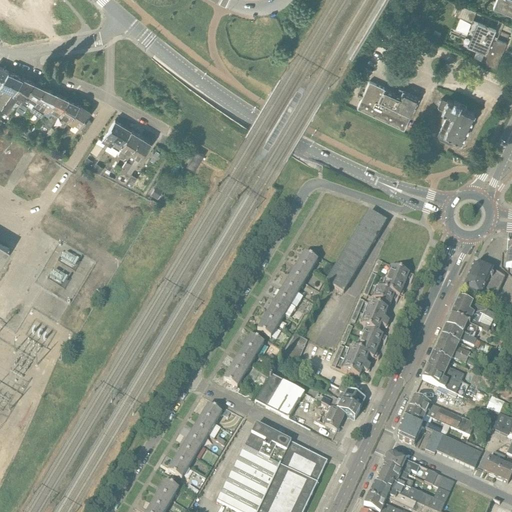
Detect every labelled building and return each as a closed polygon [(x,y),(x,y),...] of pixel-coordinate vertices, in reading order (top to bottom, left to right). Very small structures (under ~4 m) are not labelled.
[(46,14),(56,0),(27,0),(32,5),(29,13),(0,0),(0,20),(20,31),(22,27),(32,32),(40,21),(37,20),(43,11),(46,14)] [(511,0),(495,0),(493,7),(511,15),(511,0)] [(457,16),(471,22),(476,12),(461,5),(457,16)] [(461,20),(458,29),(467,31),(470,22),(461,20)] [(495,29),(477,21),(467,46),(476,49),(473,55),(482,58),(481,61),(496,69),(506,44),(491,38),(495,29)] [(0,83),(8,71),(0,67),(0,83)] [(5,89),(0,96),(0,108),(1,109),(23,78),(15,74),(8,71),(0,83),(0,89),(1,90),(2,90),(3,88),(5,89)] [(10,108),(14,111),(16,108),(33,83),(23,78),(1,109),(7,113),(10,108)] [(361,100),(357,108),(403,130),(410,117),(419,98),(417,97),(420,91),(407,85),(404,91),(402,90),(398,89),(396,94),(369,81),(364,92),(361,90),(357,98),(361,100)] [(16,108),(14,111),(15,111),(16,109),(22,113),(30,100),(35,103),(45,88),(33,83),(16,108)] [(41,119),(44,115),(58,94),(45,88),(35,103),(29,111),(41,119)] [(49,130),(58,116),(69,99),(58,94),(44,115),(48,117),(42,126),(49,130)] [(437,135),(439,138),(450,144),(453,142),(455,139),(460,142),(474,113),(467,110),(466,107),(460,104),(461,102),(453,98),(452,101),(446,98),(445,100),(442,99),(440,99),(437,106),(438,109),(441,110),(440,111),(442,112),(441,114),(444,116),(441,121),(443,121),(437,135)] [(67,122),(67,123),(80,104),(69,99),(58,116),(63,120),(60,126),(63,129),(65,125),(67,122)] [(80,104),(67,123),(72,126),(72,125),(78,129),(79,128),(85,132),(92,122),(86,118),(90,111),(80,104)] [(99,158),(105,150),(121,125),(114,120),(101,142),(103,144),(96,156),(99,158)] [(66,125),(63,129),(60,133),(64,136),(69,128),(66,125)] [(131,130),(121,125),(105,150),(109,153),(114,157),(131,130)] [(121,156),(127,159),(141,136),(131,130),(114,157),(109,165),(103,173),(106,175),(112,167),(113,168),(118,161),(121,156)] [(141,136),(127,159),(126,161),(119,172),(114,179),(131,188),(131,187),(141,192),(146,184),(136,179),(137,177),(131,174),(132,173),(129,171),(133,164),(132,164),(136,157),(140,159),(151,142),(141,136)] [(186,166),(194,171),(204,155),(196,151),(186,166)] [(159,197),(163,189),(157,185),(152,193),(159,197)] [(369,214),(326,285),(343,295),(386,224),(369,214)] [(0,265),(10,249),(0,243),(0,265)] [(297,266),(311,274),(318,263),(304,254),(297,266)] [(373,274),(377,275),(382,264),(378,262),(373,274)] [(492,306),(505,279),(493,271),(492,271),(478,265),(474,266),(474,267),(462,292),(492,306)] [(290,276),(304,285),(311,274),(297,266),(290,276)] [(385,279),(404,287),(409,275),(390,267),(385,279)] [(367,286),(371,287),(376,277),(372,275),(367,286)] [(284,288),(298,296),(304,285),(290,276),(284,288)] [(381,290),(394,296),(399,298),(404,287),(385,279),(381,290)] [(363,296),(367,298),(371,287),(367,286),(363,296)] [(277,298),(291,307),(298,296),(284,288),(277,298)] [(394,296),(381,290),(376,288),(371,299),(389,307),(394,296)] [(270,310),(284,318),(291,307),(277,298),(270,310)] [(451,317),(478,330),(483,332),(485,328),(471,322),(474,316),(476,317),(477,314),(484,318),(487,312),(459,299),(451,317)] [(355,312),(359,313),(364,303),(360,301),(355,312)] [(366,317),(387,326),(389,323),(384,321),(387,313),(370,306),(366,317)] [(264,320),(278,329),(284,318),(270,310),(264,320)] [(351,322),(355,324),(359,313),(355,312),(351,322)] [(363,330),(378,335),(381,327),(386,329),(387,326),(366,317),(361,329),(363,330)] [(473,341),(478,330),(451,317),(446,328),(473,341)] [(278,329),(264,320),(257,331),(271,340),(278,329)] [(481,344),(473,341),(446,328),(442,337),(459,345),(461,342),(478,349),(481,344)] [(359,340),(378,348),(383,337),(378,335),(363,330),(359,340)] [(243,348),(257,357),(264,345),(250,337),(243,348)] [(307,342),(295,337),(291,343),(304,348),(307,342)] [(437,347),(471,362),(473,356),(457,349),(458,348),(463,351),(463,349),(471,353),(472,351),(459,345),(442,337),(437,347)] [(354,351),(368,358),(373,360),(378,348),(359,340),(354,351)] [(304,348),(291,343),(288,349),(302,355),(304,348)] [(475,364),(471,362),(437,347),(433,356),(451,364),(452,360),(465,366),(466,365),(473,369),(475,364)] [(237,359),(250,367),(257,357),(243,348),(237,359)] [(335,358),(339,360),(344,349),(340,348),(335,358)] [(302,355),(288,349),(284,354),(299,361),(302,355)] [(347,362),(368,371),(370,367),(365,365),(368,358),(354,351),(352,350),(347,362)] [(299,361),(284,354),(282,359),(296,367),(299,361)] [(427,368),(461,383),(464,377),(448,370),(451,364),(433,356),(427,368)] [(475,363),(479,365),(483,358),(478,356),(475,363)] [(331,368),(335,370),(339,360),(335,358),(331,368)] [(230,370),(244,378),(250,367),(237,359),(230,370)] [(367,374),(368,371),(347,362),(342,373),(359,380),(362,372),(367,374)] [(455,396),(461,383),(427,368),(422,381),(455,396)] [(244,378),(230,370),(223,381),(237,389),(244,378)] [(270,377),(255,404),(289,421),(304,395),(270,377)] [(342,402),(360,411),(365,401),(349,392),(350,391),(346,389),(349,385),(343,382),(337,392),(345,396),(342,402)] [(324,399),(321,404),(328,408),(331,402),(324,399)] [(409,410),(429,419),(469,438),(475,426),(461,420),(414,399),(409,410)] [(354,421),(360,411),(342,402),(339,400),(335,406),(338,408),(336,412),(344,416),(354,421)] [(506,419),(511,407),(505,404),(499,416),(506,419)] [(201,417),(215,426),(221,414),(208,406),(201,417)] [(344,416),(336,412),(326,408),(324,413),(330,415),(325,426),(337,432),(344,416)] [(432,434),(439,436),(441,432),(426,425),(429,419),(409,410),(404,420),(422,429),(432,434)] [(511,421),(506,419),(499,416),(495,425),(492,431),(507,438),(507,440),(511,442),(511,421)] [(195,428),(208,437),(215,426),(201,417),(195,428)] [(422,429),(404,420),(397,435),(399,441),(414,447),(422,429)] [(256,426),(217,503),(234,511),(304,511),(317,485),(327,463),(290,444),(291,444),(256,426)] [(188,439),(201,448),(208,437),(195,428),(188,439)] [(434,456),(435,453),(442,438),(439,436),(432,434),(424,452),(434,456)] [(448,440),(442,438),(435,453),(441,456),(448,440)] [(181,451),(194,459),(201,448),(188,439),(181,451)] [(453,443),(448,440),(441,456),(446,458),(453,443)] [(459,445),(453,443),(446,458),(452,461),(459,445)] [(464,448),(459,445),(452,461),(457,463),(464,448)] [(470,450),(464,448),(457,463),(463,466),(470,450)] [(475,453),(470,450),(463,466),(468,468),(475,453)] [(175,461),(188,470),(194,459),(181,451),(175,461)] [(481,455),(475,453),(468,468),(474,471),(481,455)] [(495,479),(502,464),(505,459),(494,454),(491,459),(490,458),(483,474),(495,479)] [(411,472),(416,475),(418,469),(391,457),(387,458),(383,466),(385,466),(407,477),(407,476),(409,477),(411,472)] [(188,470),(175,461),(168,472),(181,481),(188,470)] [(511,468),(502,464),(495,479),(508,485),(511,474),(511,468)] [(380,476),(410,490),(412,487),(413,484),(405,481),(407,477),(385,466),(384,468),(383,468),(382,468),(381,471),(381,472),(382,472),(380,476)] [(437,478),(425,472),(424,475),(427,477),(424,484),(432,488),(437,478)] [(437,490),(432,500),(410,490),(380,476),(378,476),(374,485),(432,511),(442,511),(450,496),(449,495),(444,493),(438,490),(437,490)] [(437,478),(432,488),(437,490),(438,490),(443,480),(438,478),(437,478)] [(448,482),(443,480),(438,490),(444,493),(448,482)] [(454,485),(448,482),(444,493),(449,495),(454,485)] [(158,494),(172,502),(179,491),(165,483),(158,494)] [(368,498),(385,505),(387,501),(411,511),(432,511),(374,485),(368,498)] [(152,505),(163,511),(166,511),(172,502),(158,494),(152,505)] [(386,511),(383,510),(385,505),(368,498),(363,508),(364,509),(370,511),(398,511),(388,507),(386,511)]
